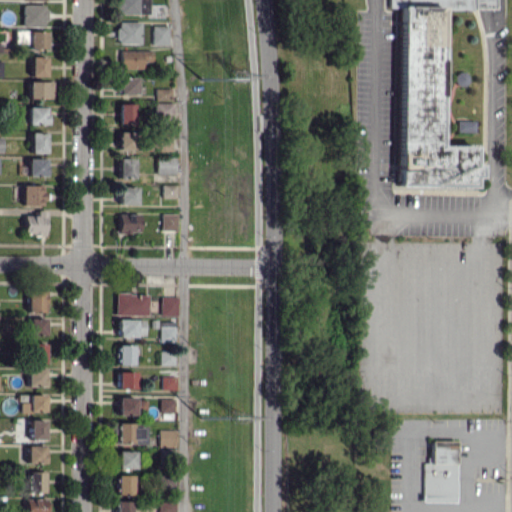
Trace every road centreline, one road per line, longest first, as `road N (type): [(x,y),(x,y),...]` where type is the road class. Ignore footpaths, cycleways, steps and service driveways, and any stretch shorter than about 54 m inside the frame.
road 1 (residential): [(80,511),(85,0)]
road 2 (residential): [(0,265),(279,269)]
road 3 (residential): [(260,0),(279,269)]
road 4 (residential): [(279,269),(273,511)]
